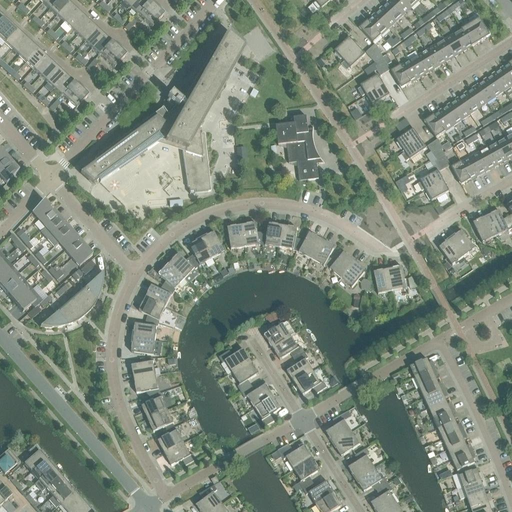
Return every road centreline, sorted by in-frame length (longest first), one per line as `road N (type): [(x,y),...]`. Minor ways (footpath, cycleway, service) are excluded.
road 1 (residential): [(134,276),(181,229),(236,205),(270,203),(324,217),(376,251)]
road 2 (residential): [(47,185),(221,0)]
road 3 (residential): [(169,494),(118,400),(110,360),(116,314),(134,276)]
road 4 (unclassified): [(149,506),(0,332)]
road 5 (residential): [(511,502),(441,340)]
road 6 (residential): [(303,421),(441,340)]
road 7 (residential): [(169,494),(303,421)]
road 8 (residential): [(384,126),(511,43)]
road 9 (residential): [(134,276),(59,187),(47,185)]
